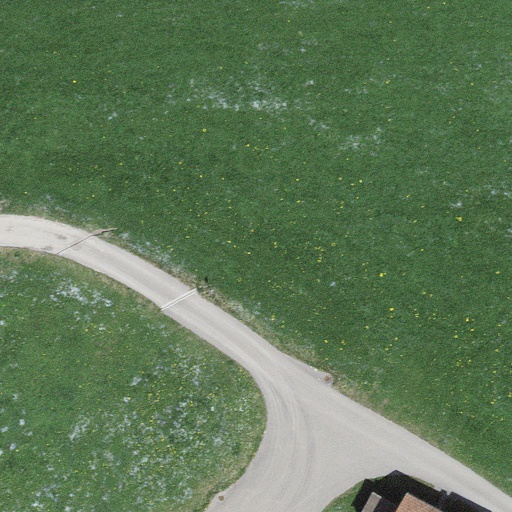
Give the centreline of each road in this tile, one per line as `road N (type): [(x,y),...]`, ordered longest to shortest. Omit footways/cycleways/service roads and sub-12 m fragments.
road 1 (track): [(0,228),(34,231),(141,269),(306,391),(497,511)]
road 2 (track): [(241,511),(354,423)]
